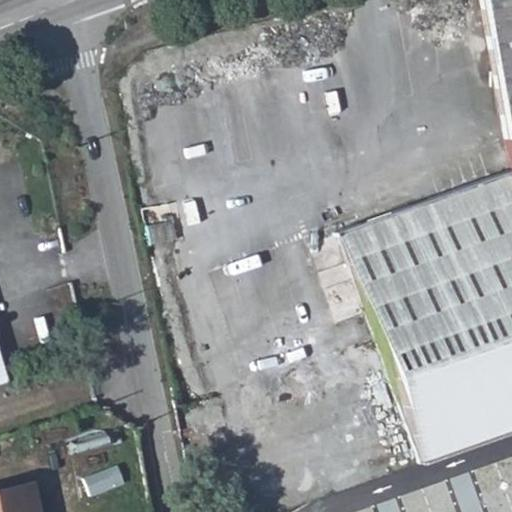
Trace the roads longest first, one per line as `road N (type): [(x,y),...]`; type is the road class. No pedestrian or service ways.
road 1 (residential): [(63,0),(143,369)]
road 2 (residential): [(0,411),(143,369)]
road 3 (residential): [(143,369),(170,511)]
